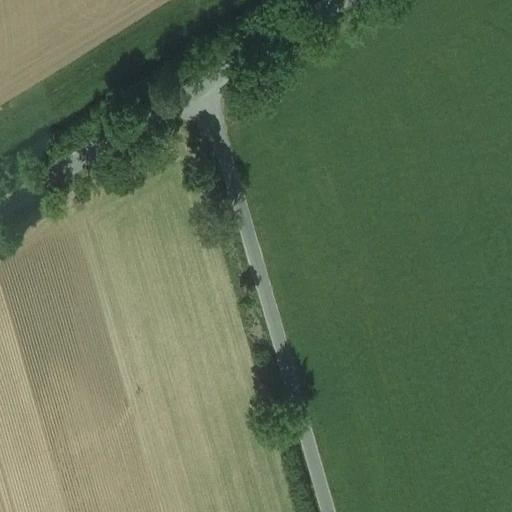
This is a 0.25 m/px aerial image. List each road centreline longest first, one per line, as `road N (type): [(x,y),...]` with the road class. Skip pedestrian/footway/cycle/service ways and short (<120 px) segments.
road 1 (unclassified): [(329,511),(206,84)]
road 2 (unclassified): [(206,84),(0,210)]
road 3 (unclassified): [(345,0),(206,84)]
